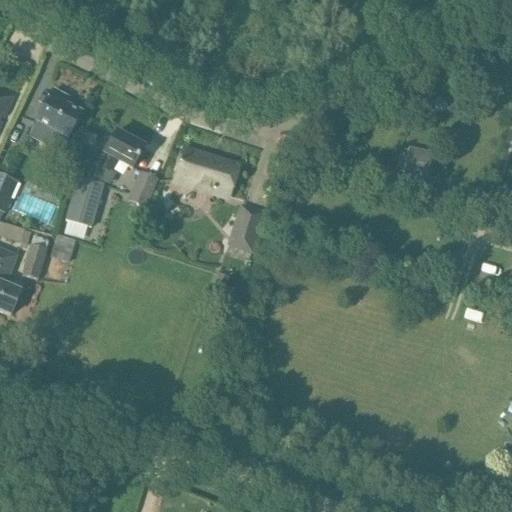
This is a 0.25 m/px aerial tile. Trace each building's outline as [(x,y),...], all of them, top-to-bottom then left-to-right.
[(53,91),(28,138),(59,155),(80,115),(64,107),(68,99),(53,91)] [(0,126),(1,124),(0,123),(0,118),(3,120),(8,108),(7,108),(11,99),(0,94),(0,126)] [(143,150),(115,134),(98,166),(112,174),(117,165),(131,172),(143,150)] [(432,155),(408,149),(402,177),(426,182),(432,155)] [(239,168),(182,151),(172,184),(198,192),(199,189),(230,198),(239,168)] [(19,181),(0,172),(0,212),(5,214),(19,181)] [(158,182),(139,174),(127,203),(145,211),(158,182)] [(76,176),(64,219),(89,225),(101,183),(76,176)] [(266,215),(240,206),(226,248),(252,256),(266,215)] [(0,224),(0,238),(20,244),(24,231),(0,224)] [(75,242),(55,237),(49,259),(69,264),(75,242)] [(46,252),(29,247),(20,278),(38,283),(46,252)] [(16,258),(0,251),(0,313),(10,318),(20,294),(4,287),(16,258)] [(229,279),(218,275),(213,288),(224,293),(229,279)] [(471,322),(467,342),(489,346),(493,327),(471,322)] [(511,437),(503,444),(506,453),(511,454),(511,437)]
